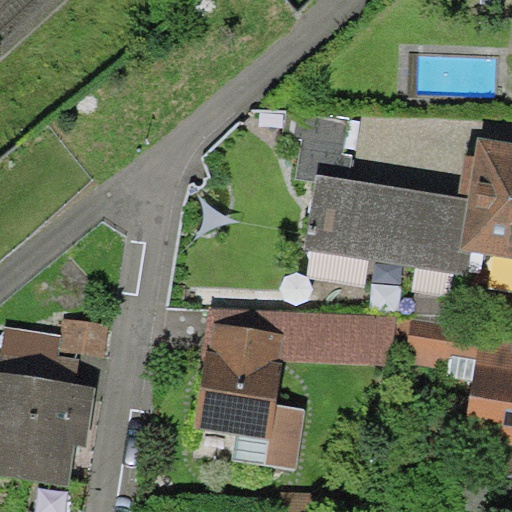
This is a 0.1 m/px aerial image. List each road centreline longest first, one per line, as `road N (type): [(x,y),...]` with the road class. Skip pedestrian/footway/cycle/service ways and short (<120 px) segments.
road 1 (residential): [(320,0),(180,135),(92,511)]
road 2 (unknown): [(0,281),(76,218),(162,215)]
